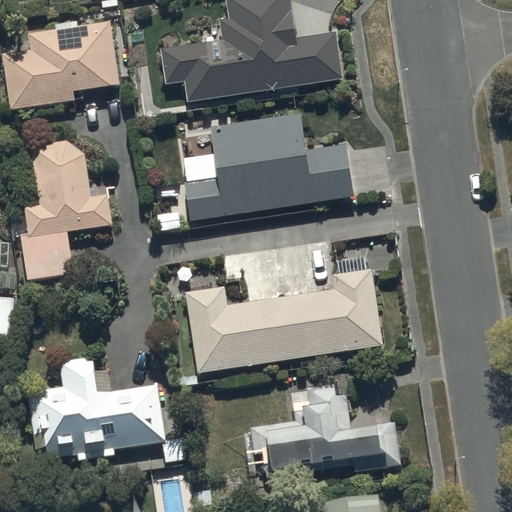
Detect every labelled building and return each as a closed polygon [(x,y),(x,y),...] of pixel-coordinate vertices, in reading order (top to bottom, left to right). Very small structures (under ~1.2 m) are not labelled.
[(184,81),(187,100),(344,78),(338,31),(295,37),(289,0),(227,0),(229,17),(218,19),(221,39),(161,48),(166,83),(184,81)] [(32,50),(4,54),(11,109),(73,100),(71,90),(119,84),(110,23),(77,27),(76,22),(55,24),(56,30),(29,34),(32,50)] [(186,180),(192,219),(352,194),(345,142),(305,148),(300,112),(210,126),(218,175),(186,180)] [(28,234),(19,235),(26,283),(73,276),(67,232),(111,226),(106,195),(91,197),(86,155),(67,141),(31,146),(39,206),(25,207),(28,234)] [(185,292),(198,373),(383,344),(371,267),(332,273),(334,288),(227,304),(224,286),(185,292)] [(0,297),(0,337),(12,338),(15,299),(0,297)] [(48,447),(50,460),(168,442),(159,383),(111,391),(108,370),(98,371),(95,357),(60,362),(64,387),(27,393),(36,449),(48,447)] [(269,449),(273,477),(353,465),(354,473),(402,466),(395,421),(350,428),(344,383),(307,388),(309,403),(301,405),(302,410),(293,411),(295,422),(250,428),(254,451),(269,449)] [(381,511),(379,492),(311,502),(312,511),(381,511)]
